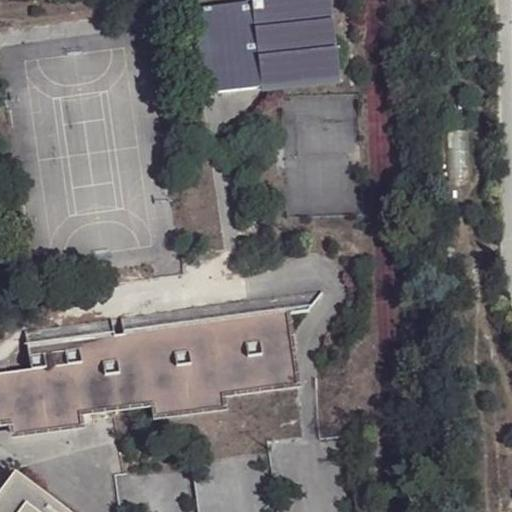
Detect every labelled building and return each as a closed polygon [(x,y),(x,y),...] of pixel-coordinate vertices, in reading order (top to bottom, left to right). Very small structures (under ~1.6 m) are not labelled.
[(209,47),(214,91),(334,79),(326,0),(258,0),(192,6),(200,48),(209,47)] [(200,92),(214,91),(209,47),(200,48),(192,6),(200,92)] [(326,294),(134,321),(135,339),(284,317),(307,314),(326,294)] [(284,317),(135,339),(137,407),(156,404),(158,418),(219,409),(218,396),(293,385),(284,317)] [(135,339),(134,321),(122,323),(125,340),(135,339)] [(27,354),(113,342),(111,324),(24,335),(27,354)] [(0,379),(0,426),(14,425),(15,438),(77,429),(75,415),(137,407),(135,339),(125,340),(113,342),(27,354),(29,375),(0,379)] [(57,511),(14,478),(0,491),(0,511),(57,511)]
